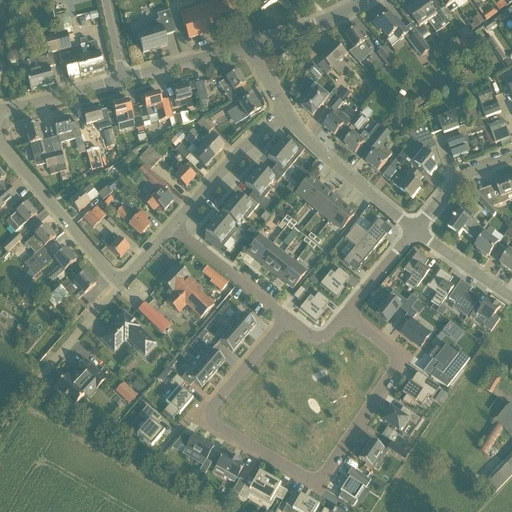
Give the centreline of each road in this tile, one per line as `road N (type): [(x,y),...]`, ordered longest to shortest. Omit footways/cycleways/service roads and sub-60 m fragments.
road 1 (residential): [(345,316),(387,349),(395,372),(317,480),(209,418),(284,318)]
road 2 (residential): [(119,284),(0,141)]
road 3 (residential): [(414,231),(284,113)]
road 4 (residential): [(169,227),(255,133),(284,113)]
road 5 (residential): [(21,401),(119,284)]
road 6 (residential): [(169,227),(284,318)]
road 7 (tertiary): [(124,80),(250,46)]
road 8 (tertiary): [(0,110),(124,80)]
road 9 (tertiary): [(250,46),(367,0)]
